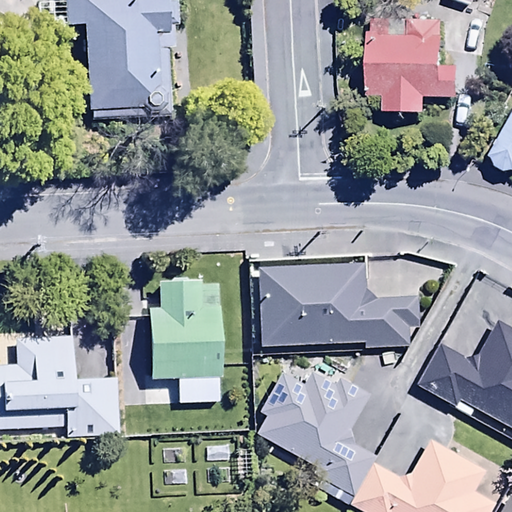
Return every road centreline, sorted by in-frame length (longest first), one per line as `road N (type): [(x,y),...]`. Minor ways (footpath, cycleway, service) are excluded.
road 1 (unclassified): [(299,203),(0,217)]
road 2 (unclassified): [(511,236),(414,202),(299,203)]
road 3 (residential): [(299,203),(288,0)]
